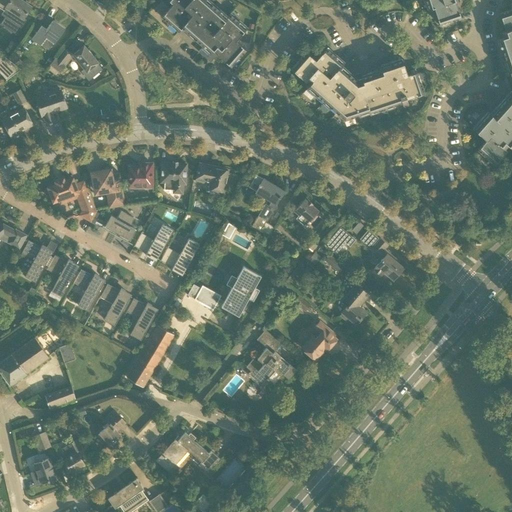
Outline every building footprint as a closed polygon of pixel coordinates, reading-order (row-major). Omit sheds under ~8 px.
[(6,7),(23,19),(31,7),(21,0),(0,0),(0,8),(4,11),(6,7)] [(209,55),(214,60),(218,55),(231,67),(246,50),(236,41),(247,28),(231,13),(228,16),(209,0),(168,0),(173,4),(162,17),(178,32),(181,29),(210,54),(209,55)] [(423,0),(427,10),(434,8),(440,25),(461,18),(455,0),(456,0),(423,0)] [(511,89),(491,114),(488,111),(473,128),(486,140),(478,150),(494,165),(507,150),(510,147),(511,148),(511,9),(500,14),(506,31),(503,32),(503,33),(499,34),(501,38),(497,40),(511,81),(511,89)] [(40,45),(46,37),(54,43),(64,30),(52,21),(47,29),(42,26),(32,39),(40,45)] [(89,81),(94,76),(102,69),(97,63),(98,62),(84,46),(73,55),(84,69),(81,72),(89,81)] [(345,62),(329,48),(328,47),(316,61),(306,52),(291,69),(310,84),(307,88),(344,121),(369,113),(370,115),(403,104),(403,107),(409,105),(407,99),(424,93),(417,72),(407,75),(402,58),(380,65),(381,69),(361,76),(362,78),(358,80),(342,65),(345,62)] [(66,66),(64,64),(71,54),(66,50),(58,60),(55,58),(50,65),(60,73),(66,66)] [(13,94),(19,104),(25,101),(20,90),(13,94)] [(43,116),(47,125),(55,122),(52,113),(67,107),(61,90),(35,99),(41,116),(43,116)] [(24,108),(3,120),(11,136),(13,136),(14,138),(21,134),(20,132),(33,124),(24,108)] [(161,182),(164,182),(164,190),(173,190),(173,193),(183,193),(183,184),(186,184),(187,164),(178,163),(178,162),(173,162),(173,163),(162,162),(161,182)] [(199,163),(195,181),(210,184),(209,189),(224,192),(228,171),(226,170),(227,169),(199,163)] [(140,167),(129,167),(129,174),(128,174),(128,180),(129,180),(129,187),(140,187),(140,188),(152,188),(152,164),(140,164),(140,167)] [(109,208),(125,205),(120,173),(112,174),(111,168),(109,169),(108,168),(105,168),(104,169),(102,170),(91,172),(95,195),(106,193),(109,208)] [(265,222),(266,219),(279,198),(280,198),(284,191),(264,179),(263,179),(256,175),(249,187),(268,198),(251,227),(269,237),(274,227),(265,222)] [(79,195),(75,184),(73,178),(64,181),(63,179),(55,181),(56,184),(48,187),(53,202),(60,199),(61,201),(78,195),(79,195)] [(79,195),(78,195),(80,199),(78,202),(82,211),(79,215),(91,222),(97,212),(85,180),(75,184),(79,195)] [(315,215),(314,214),(318,210),(311,205),(312,204),(309,201),(308,202),(305,199),(295,211),(299,215),(296,218),(305,225),(311,219),(312,220),(315,215)] [(453,209),(450,213),(449,214),(453,218),(457,212),(453,209)] [(117,219),(111,216),(105,226),(120,235),(119,237),(129,242),(136,230),(130,226),(134,218),(121,211),(117,219)] [(236,227),(228,223),(226,228),(233,232),(236,227)] [(0,236),(4,233),(11,237),(8,242),(19,248),(20,247),(20,248),(27,236),(26,236),(26,235),(15,229),(15,230),(3,224),(0,225),(0,236)] [(153,252),(159,256),(173,229),(162,224),(154,239),(141,233),(134,246),(147,253),(145,255),(150,257),(153,252)] [(336,254),(351,236),(340,227),(325,245),(336,254)] [(306,245),(312,251),(320,242),(314,236),(306,245)] [(179,267),(185,270),(199,244),(189,238),(180,254),(168,247),(161,260),(173,267),(172,269),(176,272),(179,267)] [(399,274),(398,274),(403,268),(395,261),(396,259),(384,249),(387,245),(380,239),(372,249),(383,258),(373,270),(380,276),(384,271),(393,279),(394,278),(396,278),(399,274)] [(35,282),(50,255),(44,252),(47,247),(42,245),(41,247),(29,240),(21,253),(34,260),(25,276),(35,282)] [(321,258),(315,252),(309,260),(315,265),(321,258)] [(323,260),(337,272),(342,265),(329,254),(323,260)] [(62,296),(76,270),(70,267),(73,262),(69,259),(67,261),(55,255),(48,268),(60,275),(51,290),(62,296)] [(240,280),(235,289),(232,288),(224,301),(224,302),(221,306),(239,316),(241,311),(242,311),(249,298),(253,301),(260,289),(255,287),(261,276),(244,266),(237,278),(240,280)] [(88,311),(103,284),(97,281),(99,276),(95,274),(94,276),(81,269),(74,282),(86,289),(78,305),(88,311)] [(114,325),(129,299),(123,296),(126,291),(121,288),(120,290),(108,284),(100,297),(113,304),(104,319),(114,325)] [(205,290),(201,288),(194,284),(188,295),(195,299),(199,301),(204,291),(205,290)] [(345,320),(348,317),(356,323),(357,322),(359,323),(363,319),(361,317),(366,312),(358,305),(368,294),(356,284),(346,296),(350,300),(346,305),(347,306),(342,312),(343,313),(341,316),(345,320)] [(295,301),(305,310),(310,305),(299,296),(295,301)] [(141,339),(155,313),(149,310),(152,305),(147,303),(146,305),(134,298),(127,311),(139,318),(130,334),(141,339)] [(302,348),(316,360),(326,348),(328,349),(337,339),(334,336),(335,334),(320,321),(315,327),(321,332),(316,339),(313,336),(302,348)] [(174,334),(158,325),(127,378),(143,387),(174,334)] [(0,362),(0,369),(10,384),(48,356),(35,338),(0,362)] [(274,384),(281,376),(283,374),(289,379),(296,370),(289,364),(288,366),(279,358),(281,356),(275,352),(282,344),(275,338),(257,359),(259,360),(257,362),(253,359),(247,367),(252,370),(249,374),(263,386),(268,379),(274,384)] [(70,344),(59,347),(64,363),(75,359),(70,344)] [(45,395),(45,396),(49,408),(75,398),(72,386),(45,395)] [(84,408),(77,410),(79,417),(86,414),(84,408)] [(107,417),(110,420),(108,422),(109,424),(100,433),(98,435),(102,439),(104,438),(110,445),(111,444),(112,445),(116,442),(115,441),(120,436),(116,431),(125,422),(115,410),(107,417)] [(40,450),(51,446),(45,432),(35,436),(40,450)] [(208,474),(211,471),(221,459),(211,451),(209,453),(194,440),(196,437),(192,434),(190,436),(185,432),(180,438),(178,436),(156,461),(173,476),(180,467),(176,464),(188,450),(201,462),(198,465),(208,474)] [(84,464),(77,451),(83,448),(78,440),(62,449),(67,459),(64,461),(70,471),(78,467),(79,468),(83,465),(83,464),(84,464)] [(56,479),(49,458),(34,464),(37,471),(31,473),(36,486),(56,479)] [(119,505),(124,511),(129,511),(148,499),(141,489),(143,488),(136,478),(108,498),(115,508),(119,505)] [(159,511),(168,506),(159,494),(148,501),(155,511),(159,511)] [(196,501),(194,504),(202,511),(206,511),(214,504),(204,494),(196,501)]
